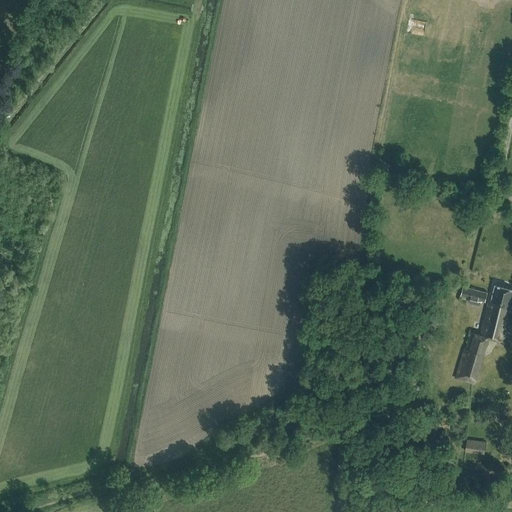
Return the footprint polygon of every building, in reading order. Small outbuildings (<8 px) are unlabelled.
[(446,0),(441,35),(458,38),(463,8),(464,8),(465,0),(446,0)] [(443,41),(438,62),(448,65),(453,44),(443,41)] [(480,87),(437,81),(434,96),(477,103),(480,87)] [(428,204),(431,194),(420,191),(416,201),(428,204)] [(511,310),(510,310),(511,300),(511,288),(495,284),(491,300),(489,299),(480,336),(475,334),(470,349),(465,348),(457,376),(475,381),(488,337),(505,341),(511,310)] [(485,301),(487,292),(464,286),(462,295),(472,298),(471,303),(478,305),(479,299),(485,301)] [(467,439),(466,451),(484,453),(486,442),(467,439)]
